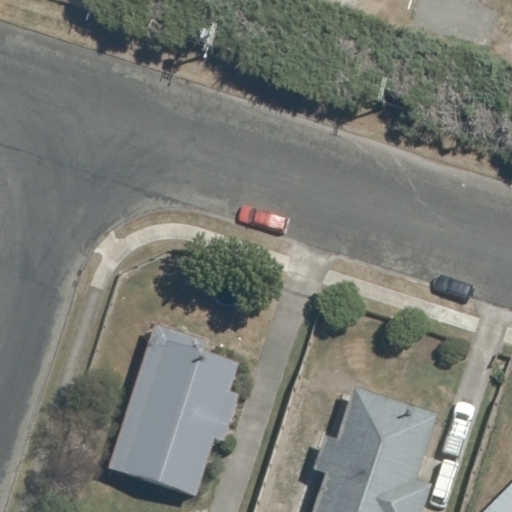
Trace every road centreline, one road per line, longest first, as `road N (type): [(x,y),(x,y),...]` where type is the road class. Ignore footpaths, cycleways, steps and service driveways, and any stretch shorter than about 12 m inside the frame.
road 1 (residential): [(511,232),(89,100)]
road 2 (residential): [(0,376),(89,100)]
